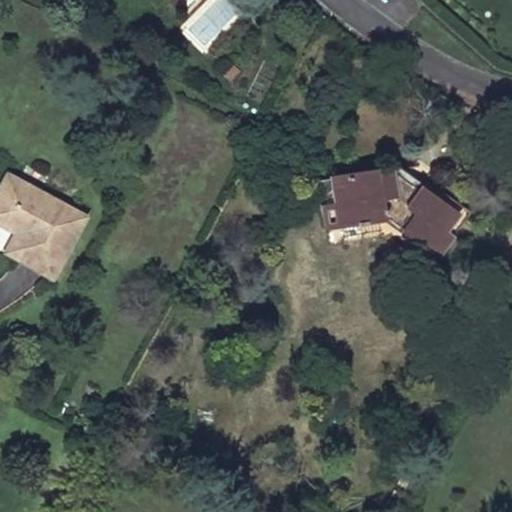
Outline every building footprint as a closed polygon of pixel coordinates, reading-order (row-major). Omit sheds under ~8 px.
[(230,81),(237,74),(230,67),(222,74),(230,81)] [(470,207),(402,158),(396,167),(417,184),(412,193),(400,185),(399,177),(389,170),(381,170),(381,167),(332,173),(335,203),(338,224),(375,218),(384,217),(435,255),(440,248),(447,252),(456,239),(452,236),(443,230),(456,210),(464,216),(470,207)] [(417,184),(396,167),(389,170),(399,177),(400,185),(412,193),(417,184)] [(82,225),(6,178),(0,187),(0,224),(14,234),(17,229),(30,237),(16,259),(48,279),(82,225)] [(338,224),(335,203),(319,205),(321,226),(338,224)] [(456,210),(443,230),(452,236),(464,216),(456,210)] [(377,237),(375,218),(338,224),(340,242),(377,237)] [(4,251),(16,259),(30,237),(17,229),(14,234),(4,251)]
